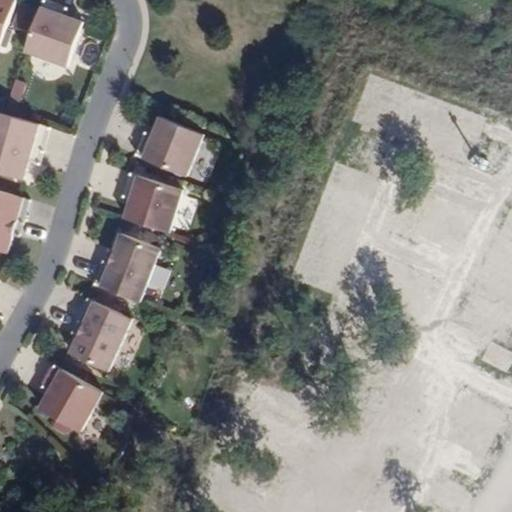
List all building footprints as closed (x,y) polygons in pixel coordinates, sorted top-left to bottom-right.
[(0,0),(0,46),(17,0),(0,0)] [(47,0),(44,0),(26,51),(68,67),(84,22),(66,15),(69,8),(47,0)] [(40,165),(50,128),(3,114),(0,113),(0,173),(23,180),(29,162),(40,165)] [(142,140),(133,163),(185,182),(200,139),(155,123),(149,142),(142,140)] [(130,173),(123,197),(130,199),(124,218),(169,233),(183,190),(130,173)] [(29,200),(0,191),(0,251),(7,253),(12,235),(19,237),(29,200)] [(108,249),(94,284),(139,302),(160,249),(121,233),(114,251),(108,249)] [(131,319),(87,299),(71,334),(77,336),(69,353),(107,371),(131,319)] [(102,392),(53,365),(41,387),(48,391),(38,408),(80,432),(102,392)]
